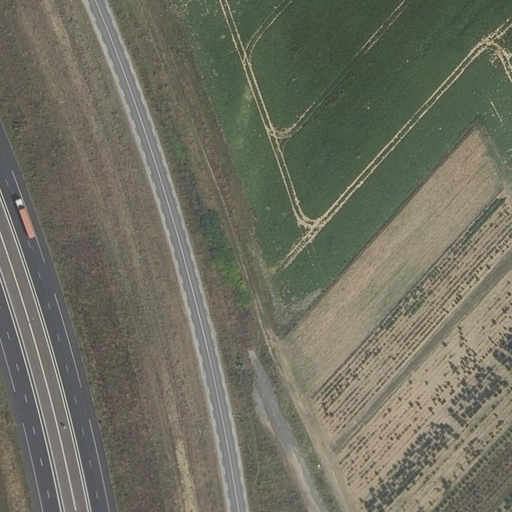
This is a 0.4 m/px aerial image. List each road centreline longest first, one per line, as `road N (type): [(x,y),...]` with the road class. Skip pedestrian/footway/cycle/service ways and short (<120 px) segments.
road 1 (secondary): [(237,511),(196,296),(96,0)]
road 2 (trunk): [(100,511),(35,249),(0,160)]
road 3 (trunk): [(0,311),(50,511)]
